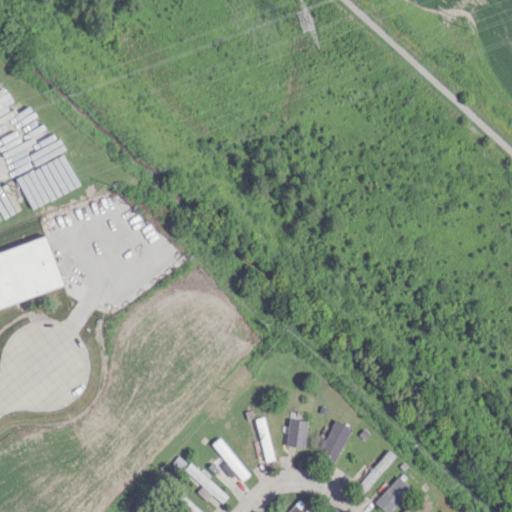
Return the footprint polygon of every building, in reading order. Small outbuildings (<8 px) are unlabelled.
[(0,307),(62,288),(47,237),(0,251),(0,307)] [(272,459),(263,417),(254,419),(264,461),(272,459)] [(304,447),(306,420),(287,418),(284,446),(304,447)] [(316,455),(333,463),(350,427),(333,419),(316,455)] [(241,481),(249,474),(218,438),(210,444),(241,481)] [(356,488),(363,494),(392,454),(385,449),(356,488)] [(227,495),(188,463),(183,470),(201,485),(195,492),(207,501),(211,495),(221,503),(227,495)] [(373,502),(384,511),(388,511),(410,488),(397,476),(373,502)] [(425,511),(431,506),(417,493),(399,511),(425,511)] [(200,511),(180,494),(174,500),(186,511),(200,511)]
